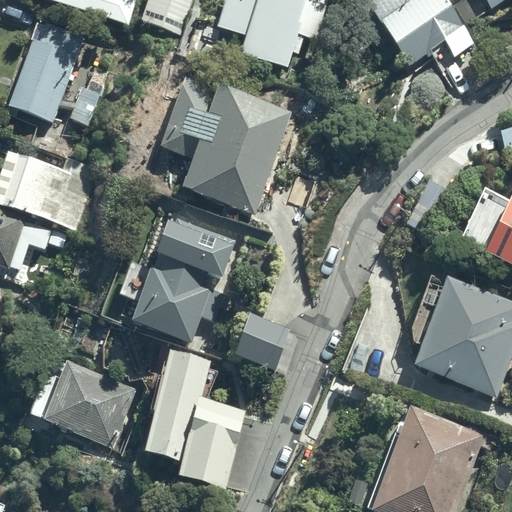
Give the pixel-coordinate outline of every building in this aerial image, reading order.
[(55,0),(131,24),(138,0),(55,0)] [(193,0),(147,0),(141,20),(181,34),(193,0)] [(225,0),(217,24),(246,34),(241,50),(288,67),(293,51),(300,54),(306,37),(315,40),(328,0),(225,0)] [(474,47),(442,0),(364,0),(410,69),(444,46),(454,61),(474,47)] [(511,0),(484,0),(493,12),(510,0),(511,0)] [(33,41),(10,104),(53,120),(84,39),(37,22),(31,40),(33,41)] [(109,73),(96,67),(87,88),(84,87),(72,114),(88,121),(109,73)] [(255,214),(292,109),(218,80),(215,87),(186,77),(160,148),(192,159),(182,188),(255,214)] [(511,129),(500,133),(507,156),(511,154),(511,129)] [(10,150),(0,179),(0,204),(78,232),(100,169),(75,159),(70,171),(10,150)] [(450,194),(429,183),(407,226),(428,236),(450,194)] [(511,202),(485,257),(511,270),(511,202)] [(26,219),(0,208),(0,264),(18,271),(29,240),(20,236),(26,219)] [(237,242),(178,218),(177,222),(169,219),(155,252),(165,256),(161,267),(152,263),(149,270),(130,263),(118,292),(138,300),(131,317),(192,342),(202,317),(214,321),(225,293),(203,284),(208,272),(223,277),(237,242)] [(421,344),(414,363),(498,398),(511,361),(511,300),(449,274),(447,280),(432,275),(411,326),(414,341),(421,344)] [(292,328),(251,312),(233,354),(284,375),(300,337),(290,333),(292,328)] [(228,489),(247,410),(202,399),(212,358),(172,349),(147,454),(180,462),(177,477),(228,489)] [(137,389),(67,358),(62,370),(52,365),(31,412),(111,448),(137,389)] [(370,511),(455,511),(485,433),(408,405),(379,485),(358,477),(348,504),(370,511)] [(0,511),(6,511),(10,505),(0,500),(0,511)]
